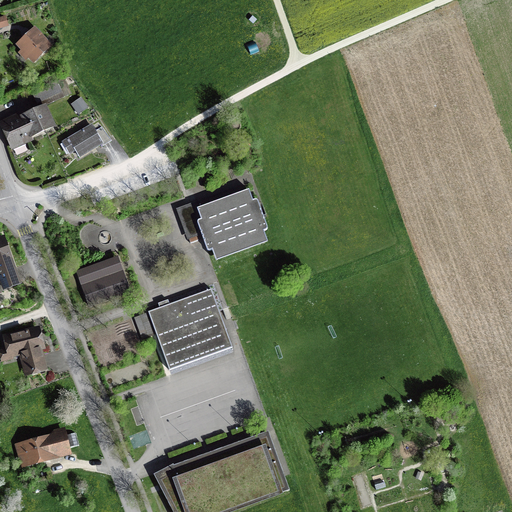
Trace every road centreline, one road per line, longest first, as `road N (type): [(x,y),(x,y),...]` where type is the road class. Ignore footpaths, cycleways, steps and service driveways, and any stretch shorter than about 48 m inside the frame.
road 1 (residential): [(14,203),(131,511)]
road 2 (residential): [(296,66),(111,170),(14,203)]
road 3 (track): [(296,66),(445,0)]
